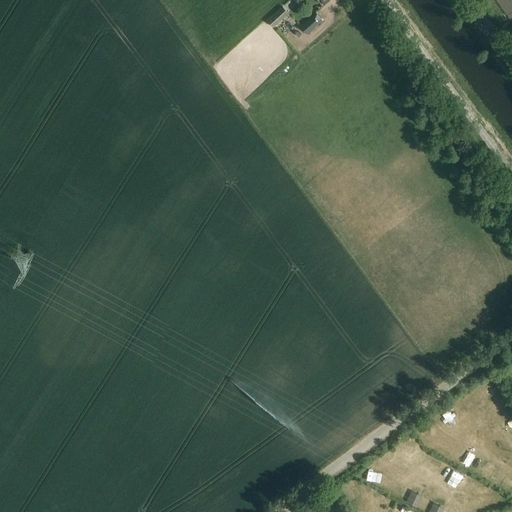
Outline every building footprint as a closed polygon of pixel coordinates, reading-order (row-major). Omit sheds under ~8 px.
[(274,28),(289,13),(283,6),(267,20),(274,28)] [(307,34),(324,20),(317,12),(300,26),(307,34)] [(495,455),(503,448),(496,438),(487,444),(495,455)] [(427,473),(438,478),(442,468),(432,463),(427,473)] [(422,495),(412,490),(408,500),(417,505),(422,495)] [(441,511),(444,507),(435,502),(430,511),(429,511),(441,511)]
